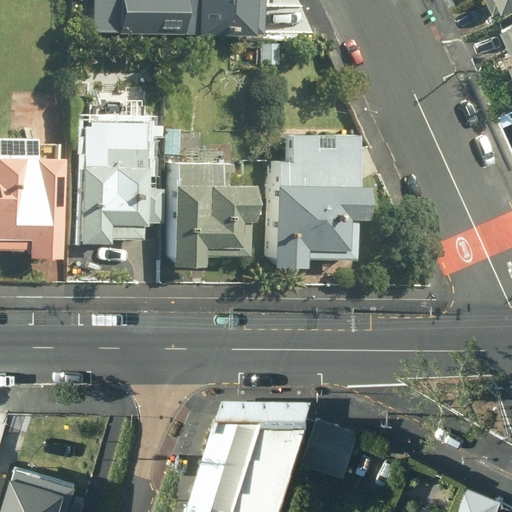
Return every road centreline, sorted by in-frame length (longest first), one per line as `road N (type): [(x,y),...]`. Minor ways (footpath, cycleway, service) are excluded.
road 1 (residential): [(511,307),(372,0)]
road 2 (tertiary): [(511,459),(330,350)]
road 3 (tertiary): [(182,349),(0,348)]
road 4 (tertiary): [(511,351),(330,350)]
road 5 (residential): [(182,349),(133,511)]
road 6 (tertiary): [(330,350),(182,349)]
